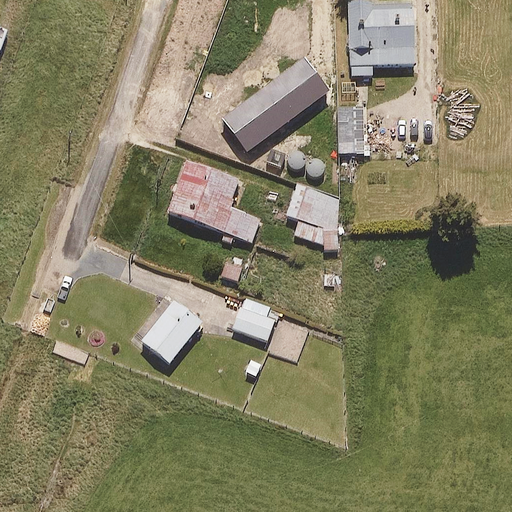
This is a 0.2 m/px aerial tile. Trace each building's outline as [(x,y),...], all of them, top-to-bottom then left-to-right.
[(372,1),(349,1),(351,77),(373,76),(373,70),(415,69),(413,9),(372,10),(372,1)] [(364,109),(339,109),(339,155),(364,155),(364,109)] [(187,162),(168,213),(223,233),(220,242),(230,246),(234,237),(254,244),(263,219),(230,207),(239,181),(187,162)] [(296,183),(284,215),(298,221),(293,236),(325,248),(325,251),(338,251),(339,200),(296,183)] [(279,312),(246,298),(233,329),(267,343),(279,312)] [(201,324),(174,302),(142,342),(170,364),(201,324)]
